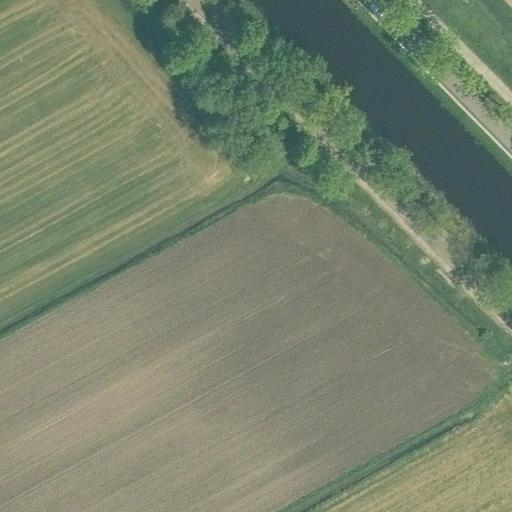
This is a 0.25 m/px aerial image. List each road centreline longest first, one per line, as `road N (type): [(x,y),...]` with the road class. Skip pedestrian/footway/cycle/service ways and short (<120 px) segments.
road 1 (unclassified): [(511,315),(200,0)]
road 2 (secondary): [(511,138),(374,0)]
